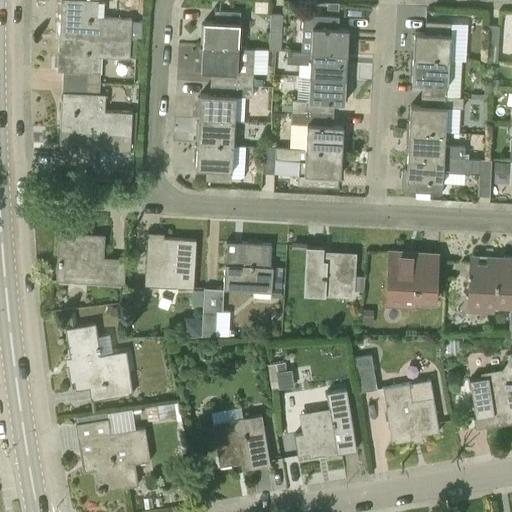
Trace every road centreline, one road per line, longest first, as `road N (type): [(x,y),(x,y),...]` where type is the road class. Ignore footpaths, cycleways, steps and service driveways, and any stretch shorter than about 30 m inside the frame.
road 1 (residential): [(161,0),(151,172),(157,192),(182,205),(373,215)]
road 2 (tertiary): [(38,511),(0,212)]
road 3 (residential): [(269,511),(511,470)]
road 4 (residential): [(373,215),(385,0)]
road 5 (residential): [(373,215),(511,221)]
